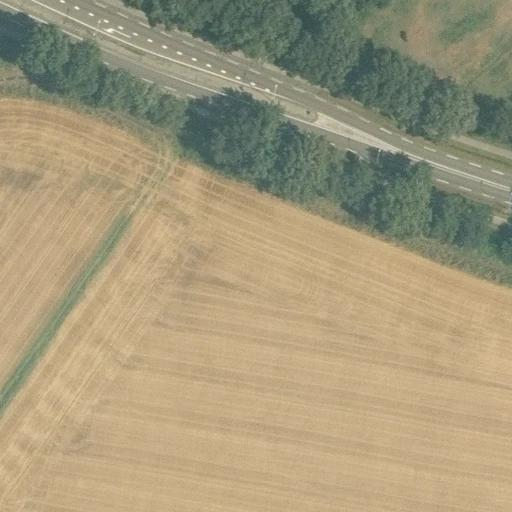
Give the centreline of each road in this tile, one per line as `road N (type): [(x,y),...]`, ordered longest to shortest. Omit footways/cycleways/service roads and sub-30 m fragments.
road 1 (secondary): [(511,190),(237,90),(30,0)]
road 2 (track): [(339,205),(51,82),(0,79)]
road 3 (track): [(178,141),(0,405)]
